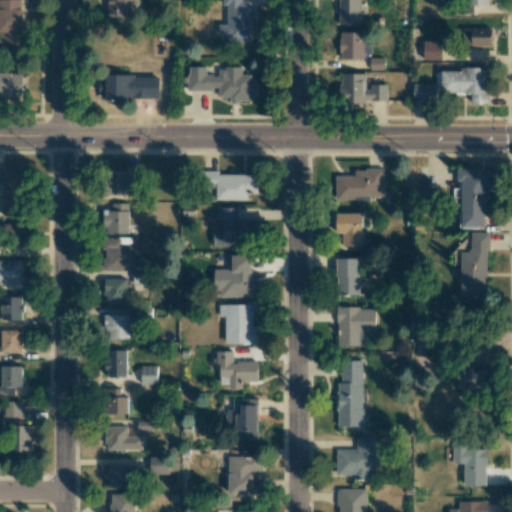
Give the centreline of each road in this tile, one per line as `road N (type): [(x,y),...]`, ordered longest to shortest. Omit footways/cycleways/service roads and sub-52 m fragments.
road 1 (tertiary): [(511,138),(0,137)]
road 2 (residential): [(64,0),(63,511)]
road 3 (residential): [(297,0),(297,511)]
